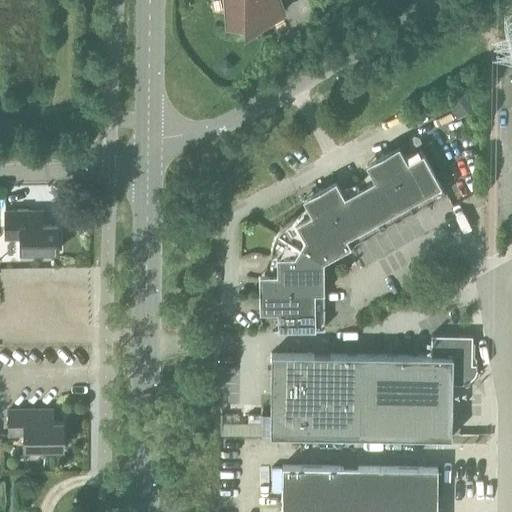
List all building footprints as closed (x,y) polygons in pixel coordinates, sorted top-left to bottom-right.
[(226,0),(226,25),(246,25),(246,21),(253,22),(256,28),(284,12),(276,0),(226,0)] [(398,146),(382,155),(413,212),(445,194),(420,148),(419,149),(419,150),(402,154),(398,146)] [(369,172),(356,183),(381,230),(413,212),(382,155),(365,164),(369,172)] [(335,181),(319,190),(350,247),(381,230),(356,183),(339,188),(335,181)] [(278,232),(276,235),(323,262),(350,247),(319,190),(302,199),(306,207),(294,218),(291,220),(288,222),(285,224),(283,226),(280,229),(278,232)] [(34,211),(5,211),(5,238),(20,238),(20,252),(58,251),(58,225),(34,225),(34,211)] [(258,274),(259,293),(324,292),(323,262),(276,235),(275,238),(273,241),(272,244),(271,247),(271,251),(270,254),(270,258),(271,258),(267,274),(258,274)] [(259,312),(267,312),(272,328),(271,328),(271,330),(324,329),(324,292),(259,293),(259,312)] [(431,336),(431,356),(352,355),(350,437),(452,438),(452,384),(461,384),(469,381),(474,376),(476,371),(478,364),(472,364),(472,336),(431,336)] [(350,437),(352,355),(271,354),(269,436),(350,437)] [(53,410),(8,410),(8,435),(24,435),(24,449),(46,449),(46,453),(60,453),(60,449),(63,449),(62,422),(53,422),(53,410)] [(282,466),(281,511),(436,511),(437,468),(282,466)]
